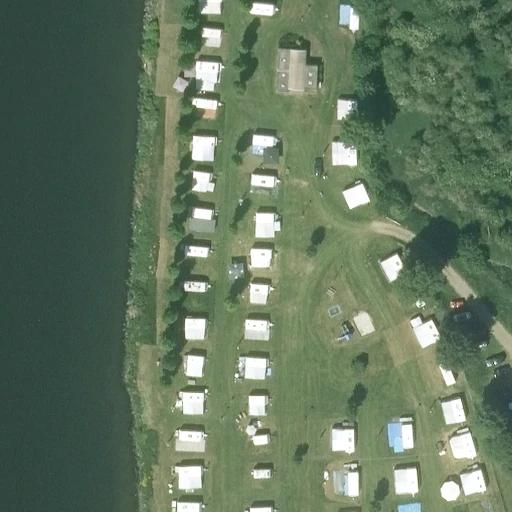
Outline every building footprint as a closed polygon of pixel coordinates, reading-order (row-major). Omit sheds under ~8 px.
[(223,10),(222,0),(200,0),(200,9),(223,10)] [(205,23),(202,43),(221,46),(224,26),(205,23)] [(279,44),(278,88),(318,89),(318,61),(307,60),(308,44),(279,44)] [(199,58),(199,80),(221,81),(221,58),(199,58)] [(254,152),(274,154),(276,133),(256,131),(254,152)] [(194,156),(216,156),(217,132),(195,132),(194,156)] [(339,139),(338,162),(359,163),(359,139),(339,139)] [(214,189),(217,170),(196,166),(193,185),(214,189)] [(276,193),(277,172),(254,171),(253,192),(276,193)] [(346,186),(350,205),(371,200),(367,181),(346,186)] [(213,230),(218,207),(194,203),(190,225),(213,230)] [(246,336),(268,339),(271,318),(249,315),(246,336)] [(421,346),(440,338),(432,319),(413,328),(421,346)] [(248,354),(248,374),(272,375),(272,354),(248,354)] [(434,358),(440,380),(456,376),(450,354),(434,358)] [(205,411),(206,389),(185,388),(184,410),(205,411)] [(414,421),(389,422),(390,447),(415,446),(414,421)] [(356,425),(334,425),(333,447),(355,448),(356,425)] [(454,455),(476,454),(474,431),(452,433),(454,455)] [(248,466),(247,487),(269,488),(270,467),(248,466)] [(482,467),(464,471),(469,491),(487,486),(482,467)] [(399,471),(402,490),(421,487),(418,468),(399,471)] [(337,493),(360,492),(359,469),(336,470),(337,493)] [(180,511),(202,511),(203,499),(181,498),(180,511)] [(401,504),(401,511),(423,511),(423,503),(401,504)]
